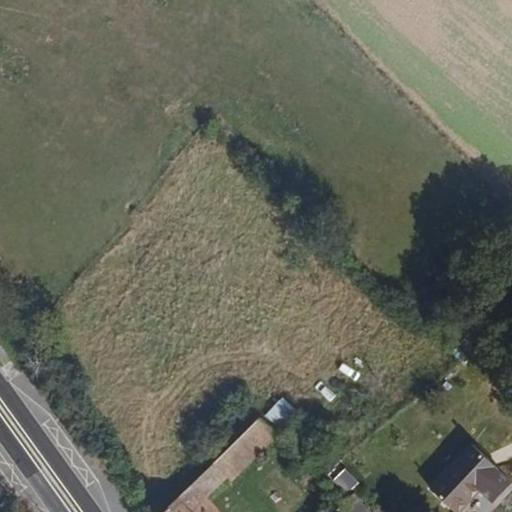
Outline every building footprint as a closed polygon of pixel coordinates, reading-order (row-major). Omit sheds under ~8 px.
[(302,414),(284,395),(266,413),(285,431),(302,414)] [(422,428),(411,414),(396,427),(406,441),(422,428)] [(233,483),(279,439),(258,418),(160,511),(195,511),(228,478),(233,483)] [(444,494),(488,449),(462,424),(420,470),(444,494)] [(379,511),(361,492),(341,510),(335,503),(325,511),(379,511)]
